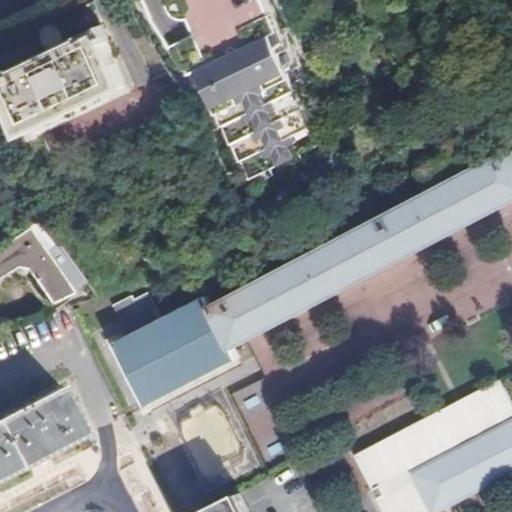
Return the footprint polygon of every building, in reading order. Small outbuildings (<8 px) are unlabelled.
[(271,32),(278,46),(285,39),(279,29),(271,32)] [(280,166),(295,160),(288,144),(293,142),(291,135),(314,124),(305,103),(300,94),(297,85),(291,74),(287,65),(282,55),(278,46),(271,32),(245,45),(247,51),(228,59),(226,53),(200,66),(206,80),(210,89),(215,100),(219,108),(224,120),(228,128),(233,138),(242,158),(263,148),(267,155),(274,152),(280,166)] [(122,93),(92,35),(75,44),(72,40),(21,66),(23,70),(5,79),(35,137),(122,93)] [(202,61),(189,36),(168,46),(181,71),(202,61)] [(245,45),(226,53),(228,59),(247,51),(245,45)] [(282,55),(287,65),(294,58),(290,50),(282,55)] [(195,79),(206,80),(200,66),(191,70),(195,79)] [(291,74),(297,85),(303,79),(299,70),(291,74)] [(206,100),(215,100),(210,89),(202,93),(206,100)] [(300,94),(305,103),(309,100),(305,91),(300,94)] [(215,121),(224,120),(219,108),(211,112),(215,121)] [(288,144),(295,160),(324,146),(314,124),(291,135),(293,142),(288,144)] [(228,140),(233,138),(228,128),(224,130),(228,140)] [(511,142),(209,301),(235,352),(511,210),(511,142)] [(252,180),(280,166),(274,152),(267,155),(263,148),(242,158),(252,180)] [(70,287),(84,278),(60,242),(47,250),(32,226),(0,245),(0,275),(17,265),(27,268),(49,303),(72,289),(70,287)] [(232,359),(201,298),(108,343),(141,406),(232,359)] [(511,401),(500,378),(395,433),(355,455),(386,511),(434,511),(511,470),(511,401)] [(0,478),(84,434),(60,386),(0,417),(0,478)] [(243,475),(208,405),(168,426),(204,495),(243,475)] [(252,511),(242,491),(201,511),(252,511)]
